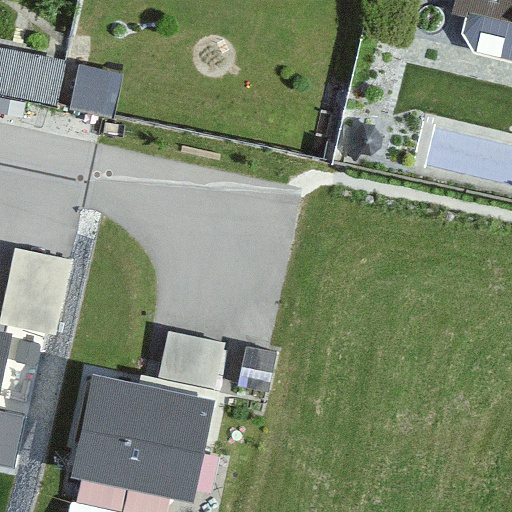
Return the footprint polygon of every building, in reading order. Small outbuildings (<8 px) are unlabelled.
[(511,0),(456,0),(454,10),(511,23),(511,0)] [(34,54),(8,48),(0,76),(0,79),(25,85),(24,90),(78,104),(88,63),(35,49),(34,54)] [(71,259),(16,245),(0,322),(53,337),(71,259)] [(0,378),(9,333),(0,330),(0,378)] [(159,383),(88,369),(70,477),(199,506),(227,343),(170,333),(159,383)]
